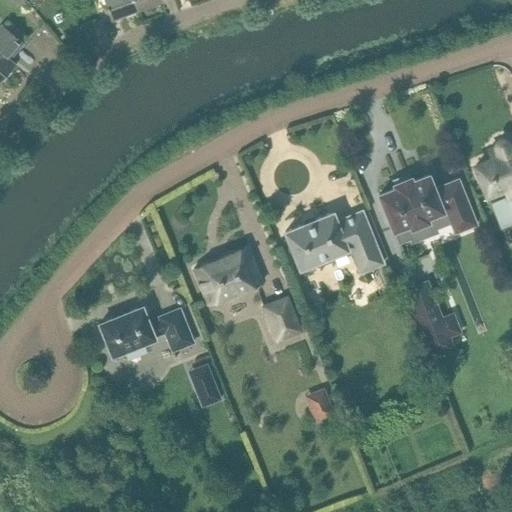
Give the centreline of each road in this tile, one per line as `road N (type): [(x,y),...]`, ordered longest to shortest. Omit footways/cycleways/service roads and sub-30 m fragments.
road 1 (residential): [(511,41),(270,117),(140,190),(44,295),(31,347)]
road 2 (residential): [(0,159),(116,45),(247,0)]
road 3 (residential): [(31,347),(48,350),(62,367),(62,389),(49,405),(29,410),(11,401),(2,369)]
